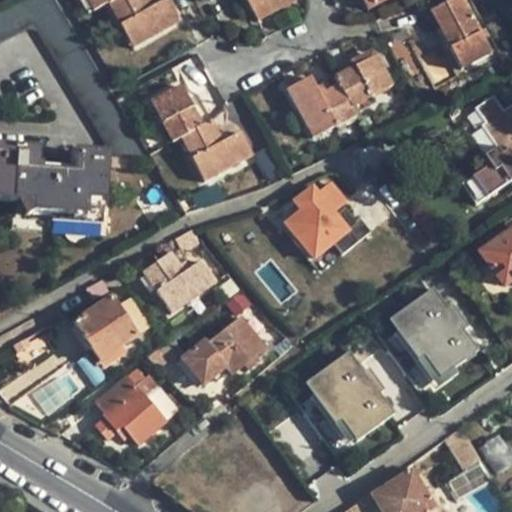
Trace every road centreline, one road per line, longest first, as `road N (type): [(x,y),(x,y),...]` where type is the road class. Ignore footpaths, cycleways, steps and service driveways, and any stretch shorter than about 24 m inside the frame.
road 1 (unknown): [(0,341),(183,233),(511,78)]
road 2 (residential): [(326,511),(511,382)]
road 3 (tertiary): [(0,442),(114,511)]
road 4 (residential): [(231,71),(308,36),(319,20),(317,0)]
